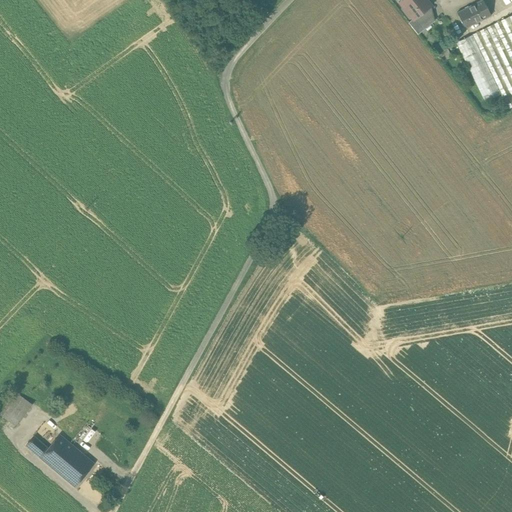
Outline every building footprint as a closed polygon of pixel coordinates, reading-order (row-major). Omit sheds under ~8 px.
[(426,0),(403,0),(400,3),(413,19),(425,10),(430,5),(426,0)] [(483,0),(481,0),(457,13),(465,29),(491,15),(483,0)] [(425,10),(413,19),(408,23),(418,34),(435,21),(425,10)] [(511,26),(508,17),(472,34),(501,94),(509,109),(511,107),(511,26)] [(472,34),(456,42),(485,102),(501,94),(472,34)] [(32,405),(18,395),(2,417),(16,427),(32,405)] [(44,445),(36,455),(69,482),(75,487),(94,463),(60,435),(49,449),(44,445)] [(44,445),(34,436),(25,446),(36,455),(44,445)]
